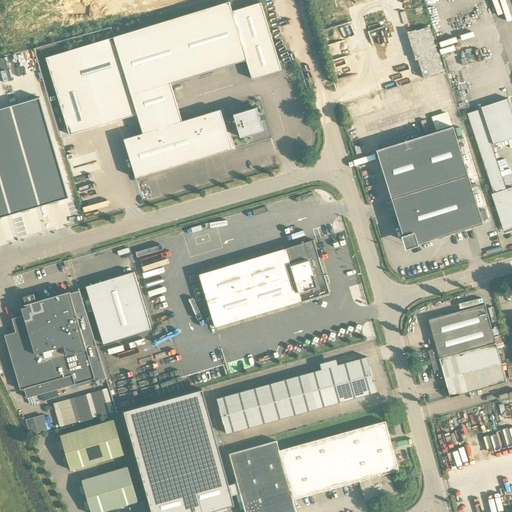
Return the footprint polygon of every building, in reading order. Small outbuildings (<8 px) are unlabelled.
[(229,2),(114,38),(137,115),(143,134),(124,140),(136,179),(232,149),(225,127),(236,124),(240,138),(263,131),(256,108),(233,115),(235,120),(224,123),(220,110),(182,122),(170,84),(246,60),(252,80),(292,67),(272,0),(271,0),(232,12),(229,2)] [(80,48),(45,58),(69,136),(103,125),(137,115),(114,38),(80,48)] [(346,102),(350,118),(384,110),(381,94),(346,102)] [(511,228),(511,187),(506,190),(491,146),(511,138),(511,111),(508,99),(481,108),(481,109),(467,114),(493,194),(491,194),(503,231),(511,228)] [(38,100),(10,109),(40,208),(69,199),(38,100)] [(10,109),(0,111),(0,180),(11,217),(40,208),(10,109)] [(437,131),(452,126),(448,112),(432,117),(437,131)] [(376,150),(384,175),(461,151),(453,127),(376,150)] [(468,175),(461,151),(384,175),(391,199),(468,175)] [(468,175),(391,199),(404,240),(407,242),(406,244),(410,245),(411,244),(414,245),(446,236),(446,238),(450,236),(450,235),(483,224),(468,175)] [(0,180),(0,220),(11,217),(0,180)] [(199,275),(215,328),(329,293),(327,284),(330,283),(327,275),(324,276),(313,240),(199,275)] [(134,272),(86,287),(104,344),(152,330),(134,272)] [(16,332),(5,336),(20,390),(23,389),(26,399),(75,385),(94,379),(95,382),(107,379),(79,289),(78,289),(79,291),(70,294),(70,293),(70,292),(36,302),(35,297),(35,296),(23,299),(24,300),(26,307),(21,309),(22,309),(23,316),(12,319),(16,332)] [(428,351),(431,361),(496,343),(485,305),(428,320),(437,349),(428,351)] [(442,369),(450,398),(506,382),(496,343),(431,361),(433,371),(442,369)] [(217,399),(227,434),(377,392),(367,357),(217,399)] [(53,401),(59,427),(115,413),(109,388),(53,401)] [(202,389),(124,411),(151,511),(209,511),(234,505),(232,496),(240,494),(237,483),(229,485),(202,389)] [(27,418),(31,433),(48,429),(44,413),(27,418)] [(60,436),(70,471),(124,455),(114,420),(60,436)] [(277,441),(229,454),(237,483),(240,494),(245,511),(296,511),(293,500),(359,482),(364,501),(395,493),(390,473),(399,470),(385,422),(279,451),(277,441)] [(82,481),(90,511),(103,511),(138,502),(128,467),(82,481)]
